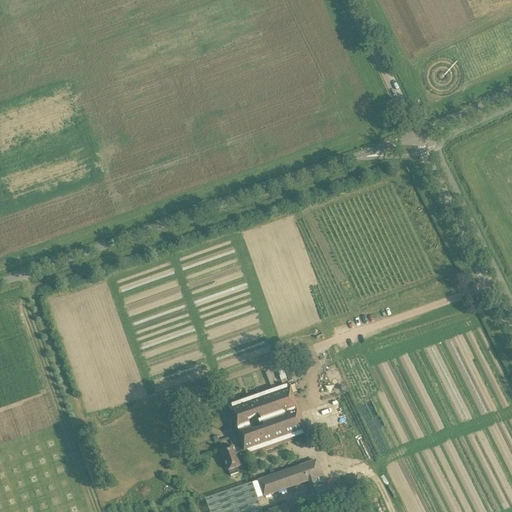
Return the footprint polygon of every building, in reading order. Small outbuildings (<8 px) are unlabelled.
[(228,404),(242,444),(247,456),(306,435),(287,382),(228,404)] [(242,444),(235,446),(221,450),(228,471),(229,471),(231,475),(239,472),(237,468),(242,466),(239,460),(247,457),(247,456),(242,444)] [(264,497),(316,479),(323,476),(317,459),(258,480),(264,497)] [(338,486),(313,495),(266,511),(316,511),(366,495),(362,483),(359,474),(336,482),(338,486)] [(263,511),(253,481),(207,496),(212,511),(263,511)] [(368,481),(362,483),(366,495),(372,492),(368,481)]
